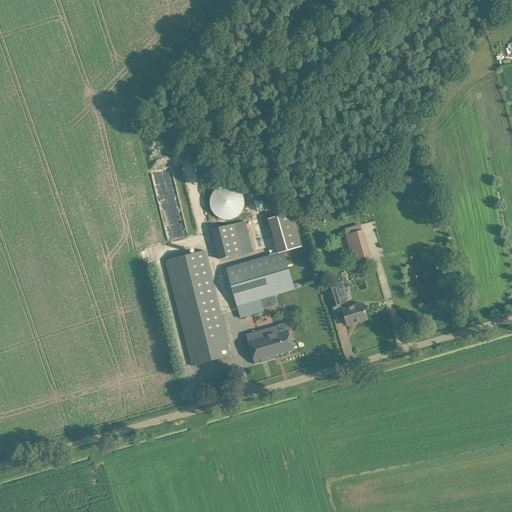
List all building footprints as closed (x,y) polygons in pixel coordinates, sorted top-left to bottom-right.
[(239,188),(225,185),(212,191),(208,205),(214,217),(229,222),(242,215),(246,202),(239,188)] [(283,252),(302,247),(292,212),(269,219),(279,253),(283,252)] [(245,221),(212,230),(219,259),(253,251),(245,221)] [(345,235),(354,266),(371,261),(362,230),(345,235)] [(231,355),(229,345),(204,251),(166,260),(192,365),(231,355)] [(298,283),(293,284),(283,252),(279,253),(227,268),(238,306),(241,319),(264,312),(260,299),(294,289),(300,288),(298,283)] [(344,298),(348,297),(343,281),(335,284),(336,287),(328,290),(330,297),(333,307),(341,304),(347,325),(367,319),(365,311),(364,309),(363,304),(348,308),(344,298)] [(259,331),(246,335),(255,364),(262,362),(262,361),(267,360),(267,361),(276,358),(275,355),(294,350),(288,330),(279,332),(277,326),(267,329),(267,331),(260,334),(259,331)]
